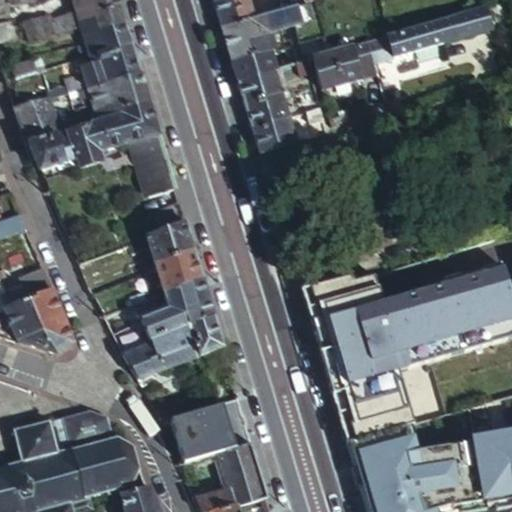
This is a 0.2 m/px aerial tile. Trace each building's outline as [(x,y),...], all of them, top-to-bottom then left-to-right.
[(123,23),(116,0),(81,0),(74,3),(77,13),(51,20),(50,16),(23,23),(30,43),(82,28),(87,44),(91,43),(99,40),(103,39),(100,31),(123,23)] [(214,0),(222,27),(254,18),(249,0),(214,0)] [(314,0),(281,0),(285,9),(300,4),(307,2),(314,0)] [(222,27),(228,47),(275,33),(273,29),(295,22),(296,24),(313,19),(307,2),(300,4),(285,9),(254,18),(222,27)] [(438,20),(445,43),(502,26),(496,3),(438,20)] [(13,19),(0,23),(0,44),(20,38),(16,26),(13,19)] [(318,37),(313,19),(296,24),(301,42),(318,37)] [(374,40),(379,63),(445,43),(438,20),(392,34),(374,40)] [(130,47),(123,23),(100,31),(103,39),(99,40),(91,43),(87,44),(91,56),(106,51),(107,54),(130,47)] [(231,57),(233,61),(274,49),(279,47),(275,33),(228,47),(231,57)] [(321,49),(318,37),(301,42),(305,53),(321,49)] [(363,78),(380,72),(379,63),(374,40),(354,46),(363,78)] [(323,89),(363,78),(354,46),(314,58),(317,66),(321,82),(323,89)] [(87,87),(138,72),(132,53),(130,47),(107,54),(106,51),(91,56),(91,58),(94,66),(83,69),(86,80),(72,79),(66,80),(70,92),(87,87)] [(233,61),(238,80),(275,69),(279,68),(274,49),(233,61)] [(314,58),(297,63),(300,77),(313,73),(312,67),(317,66),(314,58)] [(40,60),(34,63),(38,73),(44,71),(40,60)] [(38,73),(34,63),(13,68),(17,80),(38,73)] [(238,80),(245,103),(283,93),(275,69),(238,80)] [(142,86),(138,72),(87,87),(92,107),(111,101),(110,97),(142,86)] [(43,74),(15,83),(12,84),(20,105),(50,95),(43,74)] [(149,108),(142,86),(110,97),(111,101),(92,107),(98,124),(149,108)] [(245,103),(252,127),(290,116),(283,93),(245,103)] [(29,142),(30,144),(60,135),(49,99),(16,108),(17,110),(20,118),(23,127),(29,142)] [(324,120),(321,107),(308,110),(312,123),(324,120)] [(70,132),(78,159),(81,168),(101,162),(98,152),(131,142),(148,197),(173,189),(159,143),(149,108),(98,124),(76,130),(70,132)] [(252,127),(260,153),(298,142),(290,116),(252,127)] [(60,135),(30,144),(36,159),(41,170),(78,159),(70,132),(60,135)] [(291,177),(286,161),(264,167),(265,169),(269,184),(291,177)] [(183,221),(177,202),(149,214),(156,232),(183,221)] [(0,239),(27,231),(21,215),(0,222),(0,239)] [(157,265),(191,249),(183,221),(156,232),(148,235),(125,245),(127,250),(151,241),(157,265)] [(122,247),(80,265),(91,290),(133,271),(122,247)] [(166,294),(200,278),(191,249),(157,265),(164,288),(134,301),(137,307),(166,294)] [(345,267),(298,281),(347,443),(395,429),(437,418),(442,416),(433,381),(511,358),(511,296),(510,297),(502,267),(381,302),(372,272),(352,278),(345,267)] [(63,316),(44,271),(32,275),(34,282),(25,284),(26,286),(31,300),(40,323),(63,316)] [(34,282),(32,275),(23,279),(25,284),(34,282)] [(114,335),(125,356),(188,327),(211,316),(200,278),(166,294),(170,308),(114,335)] [(94,297),(107,322),(132,309),(121,284),(94,297)] [(26,286),(6,294),(12,307),(31,300),(26,286)] [(73,343),(63,316),(40,323),(31,300),(12,307),(6,294),(0,296),(0,335),(60,355),(73,343)] [(188,327),(198,356),(221,347),(211,316),(188,327)] [(125,356),(139,381),(198,356),(188,327),(125,356)] [(146,393),(163,421),(198,411),(187,380),(156,391),(146,393)] [(511,511),(511,396),(488,403),(482,405),(476,406),(442,416),(437,418),(395,429),(347,443),(350,452),(358,480),(367,511),(436,511),(436,510),(442,509),(441,506),(457,502),(458,506),(487,502),(487,505),(510,502),(511,511)] [(224,407),(173,421),(185,465),(222,454),(227,453),(236,451),(224,407)] [(113,437),(109,418),(87,410),(48,421),(47,418),(41,420),(42,423),(22,428),(21,425),(16,426),(17,429),(13,431),(14,434),(9,435),(11,441),(15,439),(21,461),(0,467),(0,511),(82,511),(81,505),(129,491),(131,494),(134,493),(133,489),(140,471),(134,449),(120,438),(119,433),(116,433),(116,437),(113,437)] [(236,451),(227,453),(222,454),(232,490),(196,499),(200,511),(214,511),(238,506),(266,499),(251,446),(236,451)] [(157,511),(148,489),(147,490),(121,500),(125,511),(157,511)]
